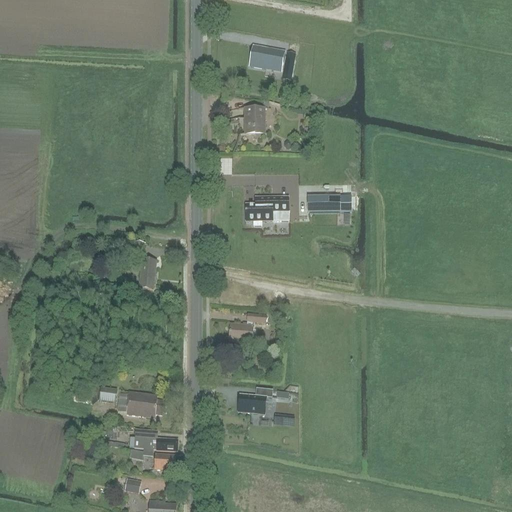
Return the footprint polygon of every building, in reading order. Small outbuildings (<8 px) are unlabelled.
[(285,54),(253,48),(250,67),(266,70),(267,67),(282,70),(285,54)] [(337,73),(305,67),(302,85),(334,91),(337,73)] [(245,136),(266,136),(266,110),(245,110),(245,136)] [(339,198),(309,198),(309,215),(340,214),(339,198)] [(256,206),(246,206),(246,223),(254,223),(254,228),(262,227),(262,223),(289,223),(289,199),(256,199),(256,206)] [(132,255),(144,257),(146,245),(133,244),(132,255)] [(154,291),(157,262),(142,261),(139,290),(154,291)] [(266,325),(267,316),(248,315),(246,327),(231,325),(229,342),(251,344),(253,323),(266,325)] [(117,391),(101,389),(99,402),(115,405),(117,391)] [(157,402),(158,397),(129,394),(126,417),(155,420),(156,416),(163,417),(163,414),(167,415),(168,406),(165,405),(165,402),(157,402)] [(265,417),(267,399),(256,398),(240,396),(238,414),(265,417)] [(285,417),(284,425),(294,426),(295,419),(285,417)] [(144,451),(154,452),(175,453),(175,451),(178,451),(178,441),(157,440),(158,433),(136,432),(135,451),(144,451)] [(174,472),(175,458),(156,456),(155,471),(174,472)] [(128,480),(125,493),(139,496),(141,483),(128,480)] [(176,511),(176,506),(165,505),(165,503),(149,502),(148,511),(176,511)]
